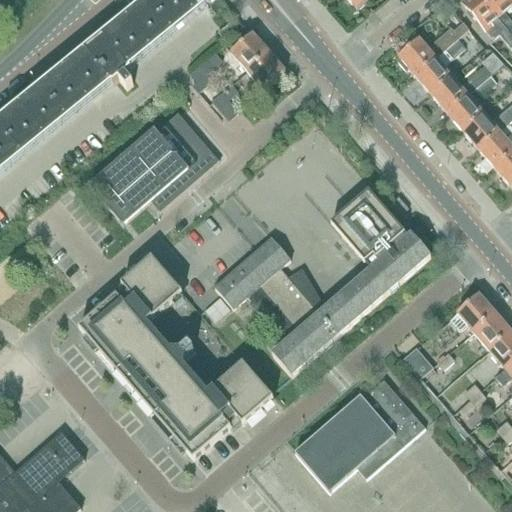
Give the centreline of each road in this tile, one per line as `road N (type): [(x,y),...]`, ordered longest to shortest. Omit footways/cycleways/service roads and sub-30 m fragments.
road 1 (unclassified): [(243,159),(40,343),(179,503),(194,503),(492,254)]
road 2 (tertiary): [(492,254),(338,77)]
road 3 (unclassified): [(338,77),(243,159)]
road 4 (residential): [(431,0),(338,77)]
